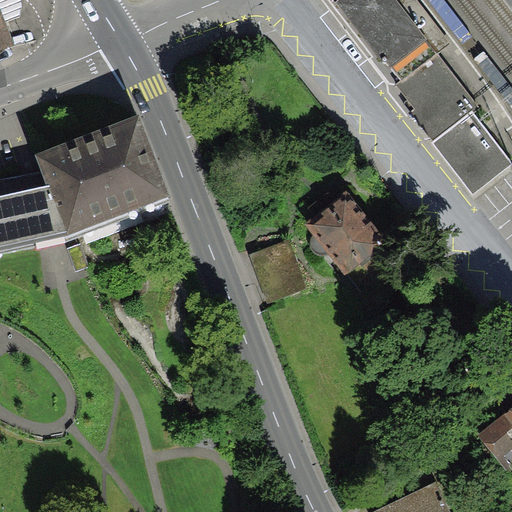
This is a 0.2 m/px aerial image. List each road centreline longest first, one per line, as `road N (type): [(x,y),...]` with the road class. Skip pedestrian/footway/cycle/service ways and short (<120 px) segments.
road 1 (primary): [(120,40),(150,90),(318,511)]
road 2 (residential): [(120,40),(0,86)]
